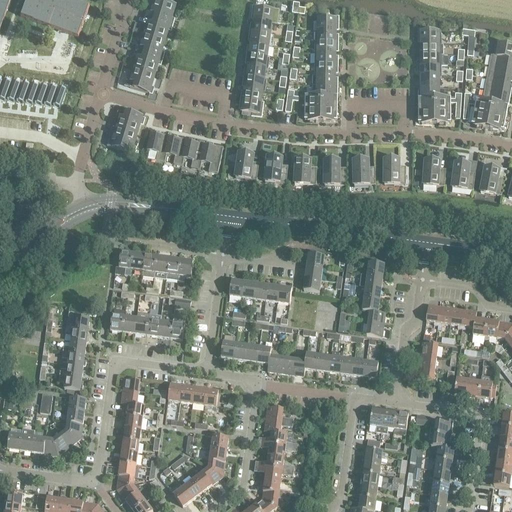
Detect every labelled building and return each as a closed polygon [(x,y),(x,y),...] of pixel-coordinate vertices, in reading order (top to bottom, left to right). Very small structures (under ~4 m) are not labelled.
[(0,0),(0,29),(10,0),(0,0)] [(78,39),(90,7),(69,0),(26,0),(25,3),(20,18),(78,39)] [(156,15),(155,21),(173,26),(174,21),(171,20),(175,7),(156,2),(152,14),(156,15)] [(255,18),(254,22),(271,25),(273,13),(264,12),(265,8),(253,7),(252,17),(255,18)] [(315,33),(336,34),(336,29),(339,29),(339,18),(327,18),(327,22),(318,21),(318,33),(315,33)] [(149,25),(145,36),(165,42),(169,30),(172,30),(173,26),(155,21),(153,27),(149,25)] [(270,36),(271,25),(254,22),(254,27),(251,27),(250,33),(270,36)] [(421,46),(442,46),(441,34),(430,34),(430,31),(418,31),(418,41),(421,41),(421,46)] [(252,40),(251,45),(268,47),(268,48),(272,48),(274,36),(270,36),(250,33),(249,40),(252,40)] [(315,33),(315,44),(338,44),(339,38),(336,38),(336,34),(315,33)] [(146,50),(145,55),(163,60),(164,56),(161,55),(165,42),(145,36),(142,48),(146,50)] [(338,50),(338,44),(315,44),(315,55),(335,55),(335,50),(338,50)] [(491,56),(511,60),(511,44),(508,44),(508,47),(496,45),(494,56),(491,56)] [(268,48),(268,47),(251,45),(251,50),(248,49),(247,56),(270,59),(267,58),(268,48)] [(442,46),(421,46),(421,57),(442,57),(444,57),(444,46),(442,46)] [(138,60),(135,71),(155,77),(158,64),(161,65),(163,60),(145,55),(143,61),(138,60)] [(315,55),(315,66),(338,66),(338,60),(335,60),(335,55),(315,55)] [(268,70),(270,59),(247,56),(246,62),(249,63),(248,68),(268,70)] [(464,67),(464,57),(458,56),(458,62),(456,63),(456,67),(464,67)] [(511,60),(491,56),(489,68),(511,72),(511,60)] [(421,57),(421,68),(442,67),(442,60),(442,57),(444,57),(442,57),(421,57)] [(315,66),(315,76),(335,77),(335,72),(338,72),(338,66),(315,66)] [(421,68),(421,78),(442,78),(442,67),(421,68)] [(244,72),(244,79),(264,81),(265,70),(268,71),(268,70),(248,68),(248,72),(244,72)] [(511,79),(511,72),(489,68),(487,80),(509,84),(510,79),(511,79)] [(151,89),(155,77),(135,71),(132,83),(136,84),(135,89),(130,88),(130,89),(152,95),(154,90),(151,89)] [(335,82),(335,77),(315,76),(315,77),(313,77),(312,87),(335,88),(338,88),(338,82),(335,82)] [(421,78),(422,89),(439,89),(439,79),(442,79),(442,78),(421,78)] [(264,81),(244,79),(243,85),(246,85),(245,90),(262,92),(262,93),(265,93),(267,81),(264,81)] [(487,80),(484,92),(510,96),(511,89),(509,89),(509,84),(487,80)] [(0,99),(6,101),(12,83),(5,81),(0,96),(0,99)] [(15,102),(21,85),(15,82),(8,100),(15,102)] [(24,103),(31,86),(24,84),(18,101),(24,103)] [(34,104),(40,87),(33,85),(27,102),(34,104)] [(43,106),(49,88),(42,86),(36,104),(43,106)] [(52,107),(58,89),(51,87),(45,105),(52,107)] [(312,98),(334,98),(335,88),(312,87),(312,98)] [(54,106),(61,108),(67,90),(61,88),(54,106)] [(419,94),(419,101),(439,101),(439,89),(422,89),(422,94),(419,94)] [(245,90),(245,95),(241,95),(241,101),(261,104),(262,92),(245,90)] [(509,104),(510,96),(484,92),(482,103),(508,108),(505,107),(506,103),(509,104)] [(299,98),(294,98),(288,97),(285,113),(291,114),(293,102),(299,103),(299,98)] [(334,98),(312,98),(305,97),(305,121),(308,121),(308,122),(334,123),(334,122),(337,122),(337,98),(334,98)] [(455,100),(439,101),(419,101),(419,124),(422,124),(422,125),(439,125),(439,128),(445,128),(445,125),(448,125),(448,124),(451,124),(451,105),(456,104),(455,120),(460,121),(462,100),(455,100)] [(260,106),(261,104),(241,101),(240,108),(243,108),(242,113),(252,115),(252,118),(262,119),(263,106),(260,106)] [(475,102),(471,101),(464,101),(463,121),(468,121),(469,106),(475,106),(475,102)] [(482,103),(477,102),(472,125),(475,126),(475,127),(500,132),(501,131),(504,131),(508,108),(482,103)] [(117,111),(112,129),(137,137),(141,124),(143,125),(145,120),(117,111)] [(133,149),(137,137),(112,129),(107,147),(134,155),(136,150),(133,149)] [(165,164),(167,155),(166,155),(170,140),(171,138),(162,136),(161,138),(152,136),(148,152),(158,154),(156,162),(165,164)] [(170,140),(166,155),(167,155),(175,157),(174,165),(183,167),(184,159),(187,144),(188,144),(188,141),(179,139),(179,142),(170,140)] [(200,171),(202,163),(205,147),(205,148),(206,145),(197,143),(196,146),(188,144),(187,144),(184,159),(193,161),(191,169),(200,171)] [(202,163),(211,165),(209,173),(218,175),(224,149),(215,147),(214,149),(205,148),(205,147),(202,163)] [(239,155),(236,179),(257,182),(259,164),(253,163),(254,157),(239,155)] [(265,183),(286,185),(288,167),(282,167),(282,160),(268,158),(265,183)] [(295,186),(316,187),(317,169),(311,169),(311,162),(296,161),(295,186)] [(399,161),(385,161),(384,186),(406,186),(406,168),(399,168),(399,161)] [(340,162),(325,162),(325,187),(346,187),(346,169),(340,169),(340,162)] [(354,162),(354,187),(376,186),(375,168),(369,169),(368,162),(354,162)] [(425,162),(423,187),(445,188),(446,171),(440,170),(440,163),(425,162)] [(455,165),(453,184),(452,189),(473,192),(475,184),(475,177),(476,174),(469,174),(470,167),(455,165)] [(485,169),(481,194),(502,198),(505,180),(499,179),(500,172),(485,169)] [(119,269),(126,270),(125,277),(130,278),(131,271),(134,255),(121,253),(119,269)] [(131,271),(143,272),(146,257),(134,255),(131,271)] [(309,256),(307,268),(322,270),(324,258),(309,256)] [(146,257),(143,272),(143,277),(154,279),(155,274),(157,258),(146,257)] [(155,274),(167,275),(169,260),(157,258),(155,274)] [(169,260),(167,275),(167,281),(178,282),(181,262),(169,260)] [(193,263),(181,262),(178,282),(178,283),(184,284),(185,278),(191,279),(193,263)] [(369,264),(367,276),(383,278),(384,266),(369,264)] [(307,268),(305,280),(321,282),(322,270),(307,268)] [(383,278),(367,276),(361,275),(360,288),(366,289),(381,291),(383,278)] [(319,294),(321,282),(305,280),(304,292),(319,294)] [(244,284),(232,282),(230,298),(242,299),(244,284)] [(242,299),(254,301),(256,285),(244,284),(242,299)] [(268,287),(256,285),(254,301),(266,303),(268,287)] [(277,304),(279,289),(268,287),(266,303),(277,304)] [(292,290),(279,289),(277,304),(290,306),(292,290)] [(380,302),(381,291),(366,289),(364,300),(380,302)] [(378,313),(380,302),(364,300),(362,312),(370,313),(378,314),(378,313)] [(191,303),(176,301),(175,306),(175,309),(190,312),(191,303)] [(434,326),(438,327),(440,308),(428,307),(426,323),(434,324),(434,326)] [(452,310),(440,308),(438,327),(442,327),(442,325),(450,326),(452,310)] [(74,319),(73,330),(88,332),(90,321),(87,320),(88,312),(69,309),(68,318),(74,319)] [(457,330),(462,330),(465,312),(452,310),(450,326),(458,327),(457,330)] [(466,328),(474,329),(475,320),(476,313),(465,312),(462,330),(466,331),(466,328)] [(370,313),(368,325),(384,327),(385,314),(378,313),(378,314),(370,313)] [(149,316),(149,322),(147,337),(158,339),(161,323),(161,318),(149,316)] [(111,332),(123,334),(125,318),(113,317),(111,332)] [(137,320),(125,318),(123,334),(135,335),(137,320)] [(149,322),(137,320),(135,335),(147,337),(149,322)] [(480,340),(484,341),(487,322),(475,320),(474,329),(473,336),(481,337),(480,340)] [(499,324),(487,322),(484,341),(489,341),(489,339),(497,340),(499,324)] [(158,339),(170,340),(172,325),(161,323),(158,339)] [(511,327),(511,325),(499,324),(497,340),(504,341),(511,327)] [(185,326),(172,325),(170,340),(183,342),(185,326)] [(382,339),(384,327),(368,325),(367,337),(382,339)] [(87,344),(87,343),(89,343),(90,339),(88,338),(88,332),(73,330),(73,331),(66,330),(65,336),(72,337),(71,342),(87,344)] [(63,353),(85,356),(87,344),(71,342),(70,349),(64,348),(63,353)] [(221,359),(233,361),(235,345),(223,344),(221,359)] [(422,344),(420,357),(436,359),(438,346),(422,344)] [(233,361),(246,363),(248,347),(235,345),(233,361)] [(259,349),(248,347),(246,363),(257,364),(259,349)] [(257,364),(269,366),(271,358),(272,350),(259,349),(257,364)] [(69,360),(68,366),(83,368),(84,367),(86,367),(86,362),(84,361),(85,356),(63,353),(62,359),(69,360)] [(304,371),(305,371),(316,372),(318,357),(306,355),(305,362),(304,371)] [(331,358),(318,357),(316,372),(328,374),(331,358)] [(420,357),(419,368),(435,370),(436,359),(420,357)] [(271,358),(269,366),(268,373),(280,375),(282,359),(271,358)] [(328,374),(340,375),(342,360),(331,358),(328,374)] [(294,361),(282,359),(280,375),(292,376),(294,361)] [(340,375),(352,377),(354,362),(342,360),(340,375)] [(304,378),(305,371),(304,371),(305,362),(294,361),(292,376),(304,378)] [(352,377),(364,379),(366,363),(354,362),(352,377)] [(378,365),(366,363),(364,379),(376,380),(378,365)] [(60,372),(60,377),(82,380),(83,368),(68,366),(67,373),(60,372)] [(433,383),(435,370),(419,368),(417,381),(433,383)] [(507,379),(511,376),(507,370),(503,374),(507,379)] [(81,385),(82,380),(60,377),(59,383),(66,384),(65,391),(80,393),(80,391),(82,391),(83,386),(81,385)] [(454,396),(466,398),(469,382),(456,380),(454,396)] [(125,381),(123,393),(139,395),(140,383),(125,381)] [(466,398),(478,399),(480,383),(469,382),(466,398)] [(493,385),(480,383),(478,399),(490,401),(491,399),(495,399),(497,385),(493,385)] [(168,402),(180,404),(183,388),(170,387),(168,402)] [(195,390),(183,388),(180,404),(193,406),(195,390)] [(206,392),(195,390),(193,406),(204,407),(206,392)] [(219,393),(206,392),(204,407),(217,409),(219,393)] [(137,406),(139,395),(123,393),(122,405),(144,408),(144,407),(137,406)] [(53,397),(43,396),(40,414),(50,416),(53,397)] [(71,400),(69,412),(85,414),(86,402),(71,400)] [(14,404),(13,404),(6,403),(5,411),(11,412),(13,412),(14,404)] [(129,406),(127,418),(143,420),(144,408),(122,405),(129,406)] [(268,409),(266,421),(284,423),(284,427),(288,428),(289,420),(282,419),(284,411),(268,409)] [(375,434),(381,435),(384,413),(372,411),(370,427),(376,428),(375,434)] [(69,412),(68,424),(83,426),(85,414),(69,412)] [(396,414),(384,413),(381,435),(387,436),(388,429),(394,430),(396,414)] [(408,416),(396,414),(394,430),(406,432),(408,416)] [(511,416),(503,415),(502,427),(511,428),(511,416)] [(417,417),(417,419),(416,425),(429,427),(430,419),(417,417)] [(141,431),(143,420),(127,418),(126,430),(141,431)] [(281,427),(284,427),(284,423),(266,421),(264,433),(271,434),(280,434),(281,427)] [(434,423),(433,437),(443,438),(446,422),(440,421),(439,424),(434,423)] [(446,422),(443,438),(442,449),(447,449),(448,443),(450,443),(453,423),(446,422)] [(68,424),(67,432),(81,440),(83,426),(68,424)] [(511,428),(502,427),(500,439),(511,440),(511,428)] [(126,430),(124,441),(139,443),(141,431),(126,430)] [(23,431),(22,437),(20,452),(31,454),(33,438),(34,439),(35,432),(23,431)] [(70,449),(81,440),(67,432),(61,436),(70,449)] [(285,452),(292,453),(293,444),(286,443),(287,435),(280,434),(271,434),(270,440),(267,440),(267,445),(286,447),(285,452)] [(8,451),(20,452),(22,437),(10,435),(8,451)] [(61,436),(54,441),(58,458),(70,449),(61,436)] [(213,437),(211,450),(219,451),(221,439),(213,437)] [(442,449),(443,438),(433,437),(431,448),(438,449),(438,448),(442,449)] [(31,454),(43,456),(45,440),(33,438),(31,454)] [(229,440),(221,439),(219,451),(227,452),(229,440)] [(511,440),(500,439),(498,451),(511,452),(511,440)] [(54,441),(45,440),(43,456),(58,458),(54,441)] [(124,441),(122,453),(138,455),(139,443),(124,441)] [(368,441),(367,448),(379,449),(380,443),(368,441)] [(269,450),(268,457),(284,459),(285,452),(286,447),(267,445),(266,450),(269,450)] [(438,449),(436,461),(452,463),(454,450),(447,449),(442,449),(438,448),(438,449)] [(211,450),(210,462),(225,464),(227,452),(219,451),(211,450)] [(367,451),(365,463),(381,465),(383,453),(367,451)] [(511,452),(498,451),(497,464),(511,465),(511,452)] [(136,467),(138,455),(122,453),(121,465),(136,467)] [(282,476),(289,477),(290,468),(283,467),(284,459),(268,457),(267,464),(264,464),(264,469),(282,471),(282,476)] [(178,468),(184,464),(180,460),(175,464),(178,468)] [(432,473),(435,473),(451,476),(452,463),(436,461),(435,468),(433,467),(432,473)] [(210,462),(209,470),(223,478),(225,464),(210,462)] [(365,463),(363,475),(379,477),(381,465),(365,463)] [(511,465),(497,464),(495,475),(511,477),(511,470),(511,465)] [(121,465),(119,477),(135,479),(136,467),(121,465)] [(168,469),(163,473),(166,477),(171,473),(168,469)] [(265,474),(265,481),(281,483),(282,476),(282,471),(264,469),(263,474),(265,474)] [(211,487),(223,478),(209,470),(200,476),(211,487)] [(435,473),(433,484),(449,486),(451,476),(435,473)] [(363,475),(362,487),(378,489),(379,477),(363,475)] [(511,478),(511,477),(495,475),(494,480),(491,479),(491,486),(494,487),(510,489),(510,484),(511,484),(511,478)] [(200,476),(192,482),(202,494),(211,487),(200,476)] [(133,487),(135,479),(119,477),(117,491),(134,487),(133,487)] [(281,500),(285,500),(286,492),(280,491),(281,483),(265,481),(263,493),(281,495),(281,500)] [(192,482),(183,489),(192,502),(202,494),(192,482)] [(448,498),(449,486),(433,484),(432,496),(448,498)] [(138,493),(134,487),(117,491),(126,503),(138,493)] [(376,501),(378,489),(362,487),(360,499),(376,501)] [(183,509),(192,502),(183,489),(173,496),(183,509)] [(166,496),(162,491),(158,494),(161,499),(166,496)] [(126,503),(132,511),(134,511),(146,503),(138,493),(126,503)] [(281,500),(281,495),(263,493),(262,500),(277,509),(279,499),(281,500)] [(8,494),(6,506),(22,508),(23,496),(8,494)] [(432,496),(430,508),(446,510),(448,498),(432,496)] [(38,498),(36,510),(43,511),(44,499),(38,498)] [(45,511),(58,511),(60,501),(47,499),(45,511)] [(368,511),(374,511),(376,501),(360,499),(358,510),(358,511),(367,511),(368,511)] [(273,511),(277,509),(262,500),(255,506),(260,511),(273,511)] [(70,511),(72,503),(60,501),(58,511),(70,511)] [(70,511),(82,511),(83,504),(72,503),(70,511)] [(152,511),(146,503),(134,511),(152,511)]
